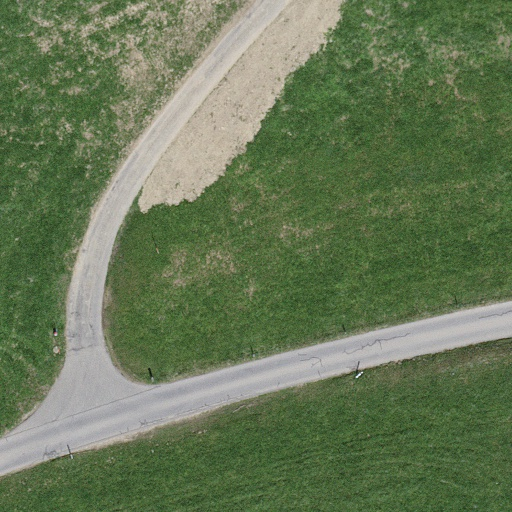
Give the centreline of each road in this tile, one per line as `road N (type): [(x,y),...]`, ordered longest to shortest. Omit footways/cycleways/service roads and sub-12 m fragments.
road 1 (unclassified): [(114,420),(91,333),(106,243),(153,160),(294,0)]
road 2 (residential): [(511,314),(114,420)]
road 3 (residential): [(114,420),(0,463)]
